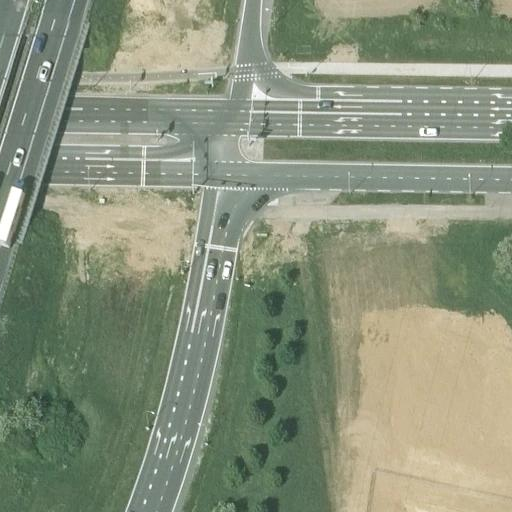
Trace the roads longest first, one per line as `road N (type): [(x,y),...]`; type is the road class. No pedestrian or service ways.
road 1 (motorway): [(149,511),(201,327),(226,174)]
road 2 (primary): [(226,174),(511,180)]
road 3 (primary): [(511,116),(235,113)]
road 4 (primary): [(235,113),(0,104)]
road 5 (motorway): [(0,220),(67,0)]
road 6 (primary): [(0,171),(226,174)]
